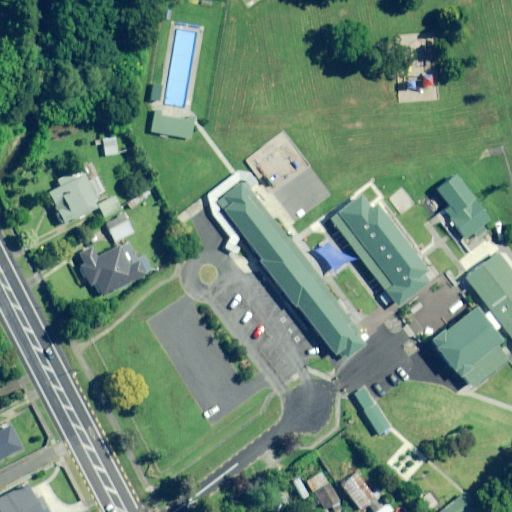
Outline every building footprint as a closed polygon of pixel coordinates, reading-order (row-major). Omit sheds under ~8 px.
[(161,89),(151,89),(151,101),(160,102),(161,89)] [(171,106),(129,99),(126,120),(168,127),(171,106)] [(119,154),(117,137),(103,140),(105,156),(119,154)] [(98,206),(80,168),(56,179),(60,187),(47,193),(62,223),(98,206)] [(480,221),(439,168),(411,189),(451,243),(480,221)] [(228,171),(197,195),(313,350),(345,327),(228,171)] [(420,276),(349,185),(314,212),(385,303),(420,276)] [(122,209),(115,196),(98,206),(105,219),(122,209)] [(128,220),(108,230),(115,243),(135,233),(128,220)] [(136,257),(128,242),(96,258),(91,248),(78,254),(83,264),(78,266),(88,286),(94,283),(101,296),(152,270),(143,254),(136,257)] [(511,290),(483,254),(450,280),(511,357),(511,290)] [(495,353),(455,302),(414,334),(454,385),(495,353)] [(0,460),(21,448),(15,438),(7,424),(0,428),(0,460)] [(327,483),(321,473),(306,482),(312,492),(327,483)] [(371,496),(355,473),(340,484),(358,510),(366,504),(371,511),(391,511),(392,511),(377,491),(371,496)] [(45,511),(30,482),(0,497),(0,511),(45,511)] [(465,511),(473,505),(463,492),(438,511),(465,511)] [(434,504),(427,494),(419,500),(426,510),(434,504)]
